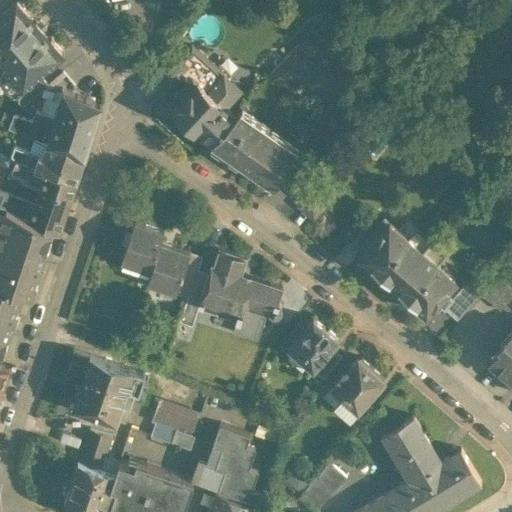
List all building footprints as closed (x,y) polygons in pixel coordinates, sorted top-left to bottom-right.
[(64,52),(19,0),(13,0),(0,11),(0,60),(8,70),(23,87),(40,73),(64,52)] [(370,65),(335,45),(313,27),(297,45),(356,87),(370,65)] [(224,72),(192,44),(181,55),(193,65),(181,78),(186,82),(193,76),(225,105),(241,88),(239,86),(226,75),(226,74),(224,72)] [(181,55),(172,47),(156,71),(173,86),(181,78),(193,65),(181,55)] [(23,87),(8,70),(4,73),(4,80),(12,90),(19,90),(23,87)] [(19,90),(19,91),(18,99),(23,105),(49,82),(40,73),(23,87),(19,90)] [(186,82),(179,90),(185,95),(174,107),(187,119),(187,124),(193,129),(197,129),(211,141),(235,114),(225,105),(193,76),(186,82)] [(102,102),(63,86),(54,115),(93,130),(102,102)] [(370,91),(357,111),(370,120),(383,99),(370,91)] [(272,128),(249,112),(246,116),(240,112),(242,108),(241,107),(235,114),(211,141),(230,154),(228,157),(237,163),(239,160),(273,184),(289,162),(288,161),(298,147),(285,137),(282,142),(269,132),(272,128)] [(93,130),(54,115),(36,109),(33,119),(14,112),(9,126),(48,141),(48,139),(85,154),(93,130)] [(488,119),(473,126),(485,145),(498,136),(488,119)] [(85,154),(48,139),(48,141),(43,155),(15,145),(11,154),(17,157),(31,163),(45,169),(46,169),(47,167),(77,179),(77,180),(86,154),(85,154)] [(31,163),(17,157),(9,179),(23,185),(27,174),(31,163)] [(77,179),(47,167),(46,169),(45,169),(41,181),(39,179),(27,174),(23,185),(38,191),(34,203),(0,188),(0,204),(6,207),(7,206),(52,225),(52,226),(60,229),(76,179),(77,179)] [(322,176),(299,204),(300,205),(302,203),(314,213),(313,215),(314,216),(337,189),(322,176)] [(52,225),(7,206),(6,207),(0,226),(0,284),(23,293),(32,296),(34,290),(31,289),(36,275),(38,275),(39,275),(40,271),(37,270),(40,261),(43,262),(44,261),(46,253),(44,251),(52,226),(52,225)] [(407,235),(384,215),(365,236),(370,240),(360,252),(394,281),(431,238),(416,224),(407,235)] [(164,228),(135,218),(132,226),(126,224),(122,238),(127,239),(121,259),(150,269),(161,239),(164,228)] [(447,286),(455,277),(437,261),(446,250),(431,238),(394,281),(408,294),(426,310),(440,294),(440,295),(447,287),(447,286)] [(191,249),(161,239),(150,269),(147,280),(177,291),(190,249),(191,249)] [(284,285),(243,272),(249,255),(221,245),(215,261),(214,261),(211,270),(201,300),(205,302),(206,299),(239,310),(238,315),(239,315),(235,329),(260,337),(269,308),(272,308),(273,309),(274,311),(276,312),(278,312),(280,311),(282,309),(283,307),(283,305),(282,303),(280,302),(278,301),(284,285)] [(190,249),(177,291),(188,295),(198,266),(199,266),(203,253),(190,249)] [(199,266),(198,266),(188,295),(180,319),(193,324),(201,300),(211,270),(199,266)] [(511,294),(511,287),(496,274),(481,291),(500,308),(511,294)] [(22,297),(23,293),(0,284),(0,362),(9,365),(10,363),(0,360),(0,353),(11,322),(14,323),(15,319),(12,318),(19,296),(22,297)] [(313,315),(304,327),(299,323),(286,337),(288,339),(282,345),(286,349),(288,346),(313,367),(314,367),(332,346),(339,338),(337,336),(338,334),(329,327),(328,328),(313,315)] [(111,332),(85,324),(81,336),(107,345),(111,332)] [(511,327),(498,343),(501,346),(490,358),(499,366),(504,360),(511,367),(511,327)] [(91,352),(74,346),(67,366),(84,372),(91,352)] [(332,346),(314,367),(313,367),(313,368),(323,376),(341,353),(332,346)] [(146,370),(91,352),(84,372),(135,388),(139,390),(146,370)] [(361,354),(360,355),(358,354),(348,366),(346,365),(339,374),(340,375),(332,385),(358,407),(365,400),(385,377),(383,376),(384,374),(362,355),(361,354)] [(0,392),(9,365),(0,362),(0,398),(1,395),(0,394),(0,392)] [(135,388),(84,372),(73,405),(117,420),(120,412),(127,411),(127,406),(121,407),(124,400),(130,402),(135,388)] [(202,412),(160,397),(152,418),(156,420),(156,419),(176,426),(195,433),(202,412)] [(358,407),(351,416),(360,424),(374,408),(365,400),(358,407)] [(286,419),(263,411),(259,422),(282,429),(286,419)] [(413,414),(382,433),(403,467),(407,464),(414,475),(438,459),(432,449),(434,448),(413,414)] [(176,426),(156,419),(156,420),(151,433),(151,432),(150,434),(171,441),(172,440),(171,439),(176,426)] [(250,431),(220,420),(213,441),(222,444),(216,463),(225,466),(218,485),(249,495),(256,475),(246,471),(253,453),(244,450),(250,431)] [(280,429),(259,422),(255,432),(276,440),(280,429)] [(112,433),(90,426),(80,459),(102,466),(112,433)] [(195,433),(176,426),(171,439),(172,440),(191,446),(195,433)] [(414,475),(353,511),(426,511),(480,479),(460,446),(438,459),(414,475)] [(80,459),(79,458),(64,505),(84,511),(101,511),(103,508),(115,470),(102,466),(80,459)] [(182,511),(194,477),(137,458),(135,463),(119,458),(115,470),(103,508),(116,511),(182,511)] [(330,458),(299,494),(316,508),(347,472),(330,458)] [(309,479),(295,467),(287,477),(300,489),(309,479)] [(252,511),(255,503),(217,490),(209,511),(252,511)]
